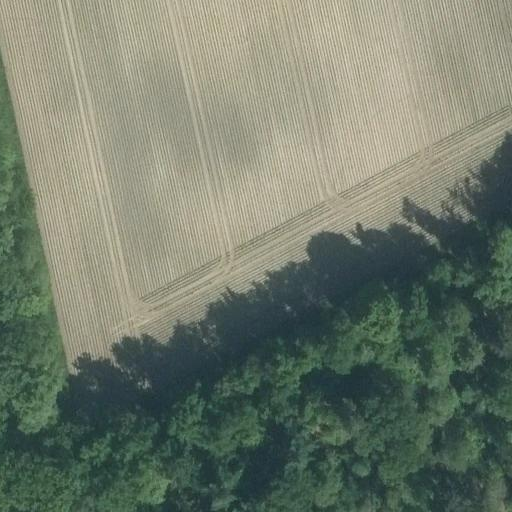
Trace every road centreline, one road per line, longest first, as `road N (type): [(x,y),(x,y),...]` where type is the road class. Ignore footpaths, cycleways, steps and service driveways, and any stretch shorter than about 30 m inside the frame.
road 1 (track): [(91,511),(511,284)]
road 2 (track): [(0,363),(33,511)]
